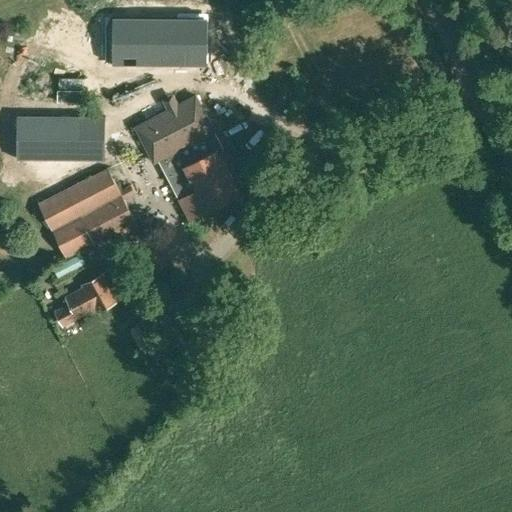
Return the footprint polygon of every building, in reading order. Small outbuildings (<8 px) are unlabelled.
[(203,65),(203,17),(130,17),(130,41),(144,65),(203,65)] [(18,115),(16,159),(93,161),(95,117),(18,115)] [(240,192),(208,133),(159,159),(190,218),(207,208),(208,209),(240,192)] [(155,243),(135,254),(148,276),(168,265),(155,243)] [(99,309),(116,300),(103,274),(85,284),(87,287),(68,297),(72,305),(57,313),(64,324),(97,306),(99,309)] [(246,352),(257,342),(249,333),(238,344),(246,352)]
